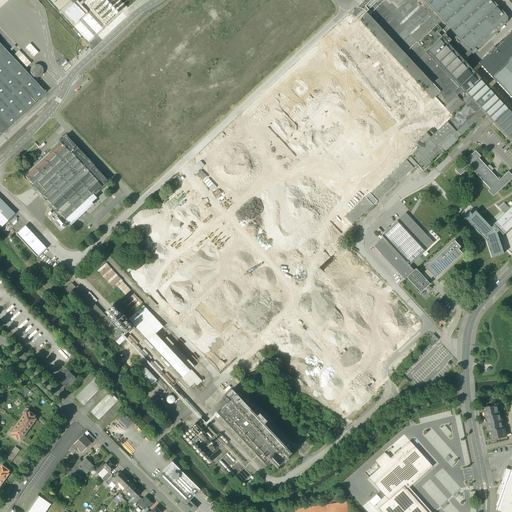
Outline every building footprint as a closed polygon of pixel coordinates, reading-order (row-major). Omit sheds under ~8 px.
[(75,0),(64,11),(76,24),(88,11),(76,0),(75,0)] [(511,0),(506,0),(511,6),(511,31),(495,48),(494,48),(488,53),(489,53),(478,64),(511,99),(511,0)] [(46,92),(0,43),(0,98),(18,118),(46,92)] [(43,73),(43,71),(43,69),(41,66),(39,65),(37,65),(34,65),(32,67),(31,69),(30,71),(31,74),(32,76),(34,77),(37,78),(39,77),(41,76),(43,73)] [(0,135),(18,118),(0,98),(0,135)] [(491,121),(493,124),(508,109),(506,106),(504,104),(488,118),(491,121)] [(511,112),(508,109),(493,124),(511,144),(511,112)] [(60,142),(24,175),(66,220),(67,220),(72,225),(94,204),(92,203),(97,198),(95,196),(110,183),(95,166),(66,136),(60,142)] [(499,180),(478,158),(480,157),(475,151),(455,170),(460,176),(469,167),(490,189),(488,191),(493,196),(511,178),(511,175),(508,172),(499,180)] [(203,181),(208,177),(201,170),(197,174),(203,181)] [(204,182),(212,191),(217,187),(208,178),(204,182)] [(0,198),(0,226),(1,228),(15,214),(0,198)] [(511,207),(494,225),(502,234),(511,224),(511,207)] [(494,225),(491,228),(475,211),(466,220),(486,241),(491,258),(503,254),(498,237),(500,237),(502,234),(494,225)] [(406,213),(397,221),(381,236),(383,238),(374,246),(404,279),(406,278),(414,271),(409,266),(433,243),(406,213)] [(59,227),(64,222),(59,218),(55,222),(59,227)] [(47,248),(25,226),(16,234),(37,257),(47,248)] [(454,241),(425,268),(427,271),(432,276),(435,279),(462,253),(458,249),(460,247),(454,241)] [(422,276),(416,269),(414,271),(406,278),(420,293),(430,284),(427,281),(422,276)] [(422,276),(427,281),(432,276),(427,271),(422,276)] [(114,289),(117,286),(125,294),(131,289),(117,275),(109,284),(114,289)] [(123,335),(73,282),(66,289),(116,342),(123,335)] [(176,327),(183,321),(155,290),(148,297),(176,327)] [(298,297),(279,313),(275,309),(264,318),(270,325),(267,327),(342,412),(374,384),(298,297)] [(129,320),(148,341),(156,334),(163,327),(144,307),(129,320)] [(411,314),(409,313),(406,315),(414,323),(418,320),(411,314)] [(169,349),(156,334),(148,341),(162,355),(169,349)] [(409,349),(412,352),(421,345),(418,341),(409,349)] [(176,346),(189,359),(192,356),(179,343),(176,346)] [(190,370),(169,349),(162,355),(183,378),(190,370)] [(157,380),(143,365),(136,372),(149,386),(157,380)] [(190,370),(183,378),(186,381),(188,379),(187,378),(188,377),(195,383),(202,376),(194,367),(190,370)] [(68,371),(65,368),(55,377),(59,381),(63,385),(67,389),(77,380),(68,371)] [(95,378),(75,398),(83,405),(102,385),(95,378)] [(171,390),(161,400),(171,410),(180,401),(171,390)] [(256,416),(232,390),(222,399),(222,400),(211,411),(214,415),(217,413),(268,468),(273,464),(276,468),(291,453),(263,424),(266,421),(259,414),(256,416)] [(110,392),(90,412),(98,420),(118,400),(110,392)] [(498,405),(491,407),(491,405),(487,406),(487,407),(483,408),(485,417),(486,417),(500,414),(498,405)] [(26,412),(10,433),(13,434),(11,436),(17,440),(19,441),(20,440),(22,437),(23,438),(26,434),(25,433),(31,426),(31,427),(34,423),(33,422),(35,419),(36,417),(34,416),(35,416),(29,412),(28,414),(26,412)] [(500,414),(486,417),(488,424),(502,421),(501,414),(500,414)] [(126,428),(131,423),(123,415),(117,420),(126,428)] [(221,445),(198,421),(182,437),(188,443),(196,436),(202,443),(201,444),(203,447),(205,445),(212,453),(221,445)] [(502,421),(488,424),(489,431),(490,431),(504,428),(502,421)] [(504,428),(490,431),(492,439),(495,439),(495,440),(499,439),(498,438),(506,436),(505,428),(504,428)] [(91,443),(83,435),(74,444),(73,444),(72,446),(74,448),(76,446),(82,452),(91,443)] [(406,489),(432,466),(414,445),(410,441),(390,458),(385,453),(375,461),(380,467),(368,478),(388,500),(403,486),(406,489)] [(15,447),(6,460),(10,463),(20,450),(15,447)] [(244,468),(229,452),(218,462),(233,479),(244,468)] [(86,458),(81,463),(79,461),(68,472),(75,480),(84,471),(86,474),(93,466),(86,458)] [(108,460),(103,465),(102,464),(95,472),(98,474),(104,468),(110,473),(113,470),(112,469),(114,466),(108,460)] [(200,490),(172,461),(156,477),(191,511),(192,511),(197,508),(190,501),(200,490)] [(0,467),(0,485),(0,486),(6,478),(5,478),(8,474),(7,473),(9,471),(2,466),(0,468),(0,467)] [(511,511),(511,468),(511,471),(506,469),(497,495),(499,495),(496,506),(497,506),(495,511),(499,511),(511,511)] [(119,474),(115,478),(119,483),(125,477),(121,472),(119,474)] [(111,477),(104,484),(106,486),(110,483),(110,482),(111,481),(113,479),(111,477)] [(119,483),(118,484),(120,486),(121,485),(125,489),(131,482),(125,477),(119,483)] [(131,482),(125,489),(129,492),(127,494),(129,496),(137,488),(131,482)] [(426,511),(407,491),(406,489),(403,486),(388,500),(378,509),(380,511),(426,511)] [(137,488),(129,496),(131,498),(133,497),(135,499),(141,493),(137,488)] [(31,507),(27,511),(16,511),(13,510),(13,509),(12,509),(12,510),(12,509),(12,510),(10,511),(45,511),(47,510),(47,509),(50,505),(51,505),(51,504),(38,496),(31,507)] [(142,500),(139,504),(140,505),(139,505),(140,507),(141,508),(143,509),(143,508),(144,509),(146,506),(147,507),(151,503),(146,497),(142,500)] [(140,498),(134,504),(136,507),(139,504),(142,500),(140,498)]
